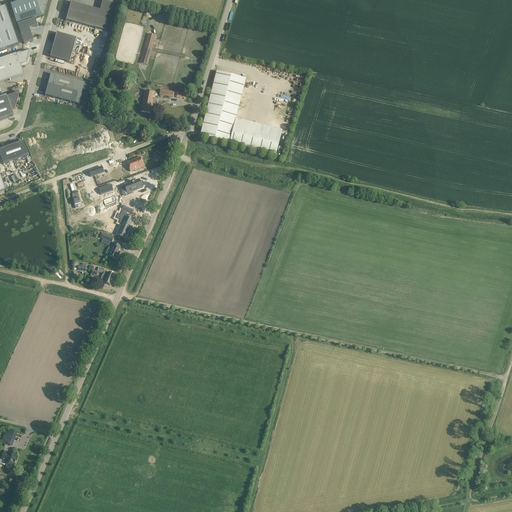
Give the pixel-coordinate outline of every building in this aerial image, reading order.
[(34,0),(30,0),(11,7),(17,24),(40,16),(34,0)] [(66,21),(107,32),(114,4),(103,0),(100,11),(77,5),(77,4),(71,2),(66,21)] [(0,9),(0,51),(19,45),(6,7),(0,9)] [(35,19),(17,25),(24,44),(33,41),(29,29),(38,26),(35,19)] [(53,45),(50,58),(60,60),(69,63),(73,51),(76,39),(57,33),(53,45)] [(149,34),(140,64),(147,66),(156,37),(149,34)] [(32,50),(0,60),(0,83),(24,76),(20,67),(27,64),(32,50)] [(201,136),(201,137),(275,156),(281,133),(235,121),(245,80),(218,73),(203,132),(201,136)] [(70,80),(51,74),(48,83),(68,88),(70,80)] [(68,88),(48,83),(45,96),(79,105),(85,84),(70,80),(68,88)] [(155,93),(144,92),(141,112),(150,114),(153,101),(152,100),(152,97),(154,97),(155,93)] [(0,98),(0,120),(13,116),(12,112),(13,111),(13,110),(15,109),(19,93),(7,97),(6,97),(0,98)] [(38,105),(34,120),(48,124),(52,109),(38,105)] [(52,109),(48,124),(58,126),(62,111),(52,109)] [(62,111),(58,126),(62,127),(67,129),(71,114),(62,111)] [(71,114),(67,129),(76,131),(80,117),(71,114)] [(34,120),(32,130),(36,141),(57,147),(60,137),(62,127),(58,126),(48,124),(34,120)] [(62,127),(60,137),(74,141),(76,131),(67,129),(62,127)] [(126,132),(116,136),(118,141),(128,138),(126,132)] [(60,137),(57,147),(71,151),(74,141),(60,137)] [(57,147),(36,141),(44,158),(53,161),(57,147)] [(0,155),(3,165),(29,156),(23,142),(0,149),(0,155)] [(57,147),(53,161),(67,165),(71,151),(57,147)] [(144,167),(140,157),(127,162),(131,172),(144,167)] [(123,164),(108,168),(112,181),(127,177),(123,164)] [(102,167),(88,172),(90,178),(104,173),(102,167)] [(124,187),(121,188),(123,192),(126,191),(127,194),(128,194),(128,195),(132,194),(132,192),(142,188),(139,181),(124,187)] [(111,185),(99,189),(101,195),(113,191),(111,185)] [(118,214),(116,218),(120,220),(119,223),(122,225),(121,228),(119,233),(126,236),(128,230),(129,231),(129,230),(129,229),(130,229),(129,229),(131,224),(127,222),(129,218),(125,217),(125,216),(127,212),(132,214),(133,211),(124,206),(122,210),(120,215),(118,214)] [(103,234),(101,239),(103,239),(110,243),(112,243),(114,238),(103,234)] [(109,248),(106,255),(117,260),(117,259),(121,251),(119,250),(121,247),(113,244),(111,249),(109,248)] [(100,281),(104,282),(104,283),(110,286),(114,276),(109,273),(108,273),(104,271),(104,273),(103,274),(100,281)] [(4,443),(11,446),(17,433),(9,430),(4,443)] [(1,460),(5,462),(4,464),(6,465),(6,466),(6,467),(7,468),(8,468),(10,467),(10,466),(12,467),(13,463),(14,463),(15,460),(15,459),(16,455),(9,452),(8,455),(3,453),(1,460)]
